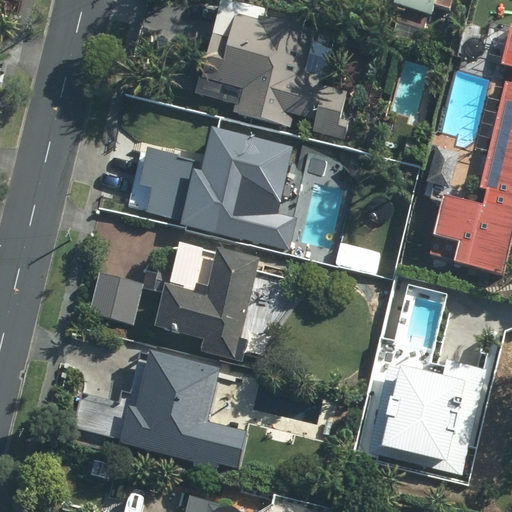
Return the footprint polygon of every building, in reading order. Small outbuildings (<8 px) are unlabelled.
[(336,0),(432,20),(435,0),(336,0)] [(227,48),(208,44),(195,99),(233,108),(231,116),(290,129),(292,118),(314,122),(311,135),(351,144),(355,127),(340,124),(349,87),(302,76),(311,38),(233,20),(227,48)] [(511,31),(508,31),(499,70),(511,73),(511,77),(510,86),(503,84),(478,191),(486,193),(482,212),(441,203),(432,241),(455,247),(450,268),(500,280),(511,229),(511,31)] [(138,192),(148,194),(143,216),(180,223),(179,229),(287,251),(293,218),(276,215),(289,152),(210,136),(203,167),(145,155),(138,192)] [(461,155),(433,148),(424,187),(452,194),(461,155)] [(235,363),(258,264),(222,256),(222,257),(214,255),(203,303),(160,293),(151,331),(203,343),(200,355),(235,363)] [(148,284),(97,273),(87,319),(137,331),(148,284)] [(213,374),(146,360),(134,415),(126,413),(118,449),(235,475),(243,439),(201,430),(213,374)] [(371,443),(448,462),(468,380),(391,361),(371,443)]
